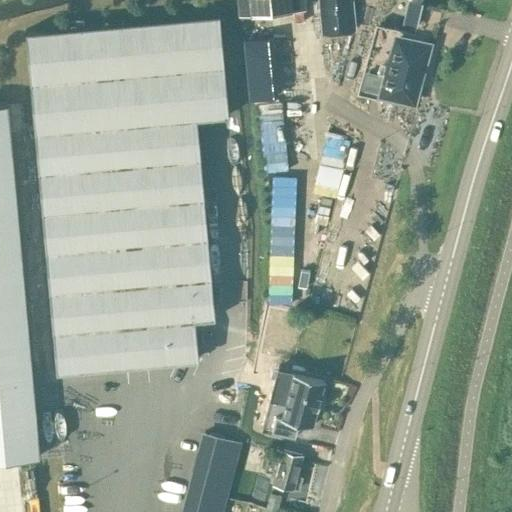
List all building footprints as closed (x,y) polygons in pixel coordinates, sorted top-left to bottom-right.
[(290,0),(250,0),(251,12),(291,9),(290,0)] [(350,0),(320,0),(323,32),(354,29),(350,0)] [(421,2),(411,0),(408,0),(405,14),(417,17),(421,2)] [(219,13),(26,30),(35,131),(56,371),(198,358),(194,319),(213,317),(206,235),(199,156),(195,117),(228,114),(219,13)] [(244,54),(273,52),(271,36),(243,38),(244,54)] [(397,36),(382,91),(412,99),(428,44),(397,36)] [(275,78),(246,80),(248,98),(277,96),(275,78)] [(7,102),(0,102),(0,457),(39,454),(7,102)] [(324,386),(293,377),(280,421),(275,419),(270,434),(293,440),(297,427),(311,431),(316,414),(317,414),(320,403),(319,403),(324,386)] [(206,433),(185,511),(222,511),(241,442),(206,433)] [(282,452),(275,483),(285,486),(299,489),(302,477),(296,475),(301,457),(282,452)]
